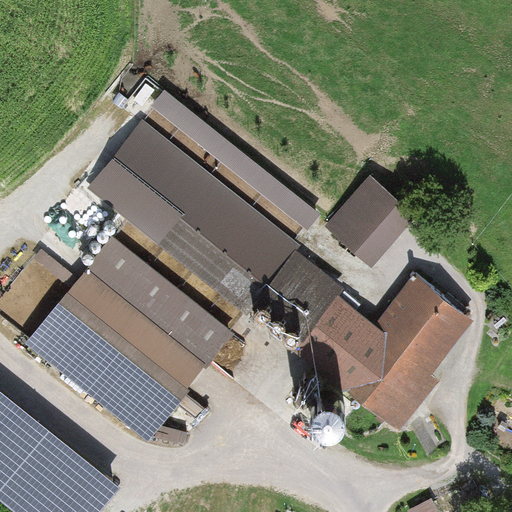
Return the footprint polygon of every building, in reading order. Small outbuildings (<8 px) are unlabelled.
[(369,263),(413,210),(367,172),(323,225),(369,263)] [(467,315),(417,278),(380,327),(198,190),(160,239),(393,414),(467,315)] [(109,235),(84,266),(204,362),(227,331),(109,235)] [(204,362),(84,266),(23,342),(143,437),(204,362)] [(0,499),(16,511),(95,511),(117,486),(0,391),(0,499)] [(435,511),(428,497),(405,509),(406,511),(435,511)]
